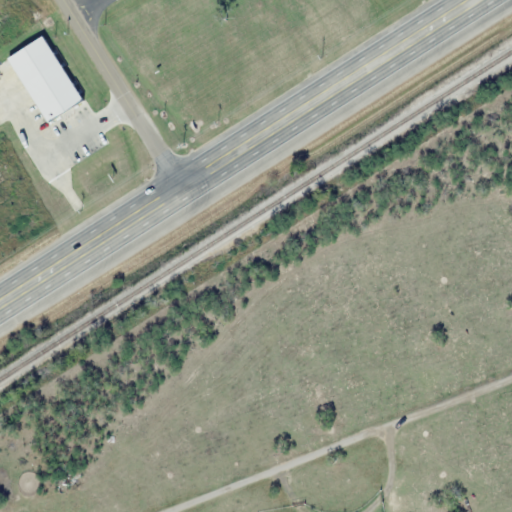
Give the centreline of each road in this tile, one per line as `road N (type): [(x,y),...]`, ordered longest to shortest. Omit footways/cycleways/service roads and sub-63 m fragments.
road 1 (primary): [(479,0),(0,308)]
road 2 (tertiary): [(182,192),(60,0)]
